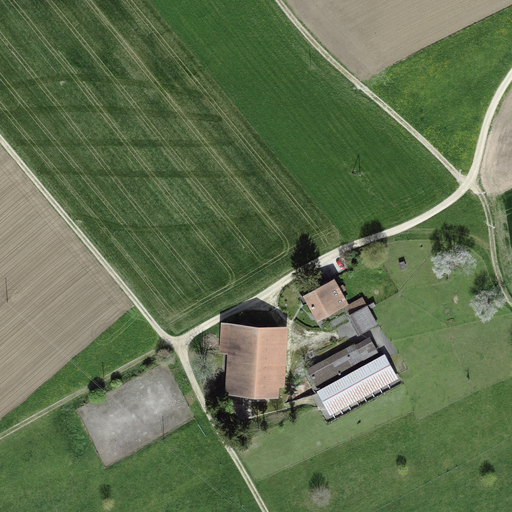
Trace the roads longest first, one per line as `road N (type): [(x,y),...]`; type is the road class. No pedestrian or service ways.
road 1 (track): [(0,139),(174,344),(274,511)]
road 2 (track): [(280,0),(319,50),(470,184),(511,304)]
road 3 (track): [(174,344),(0,438)]
